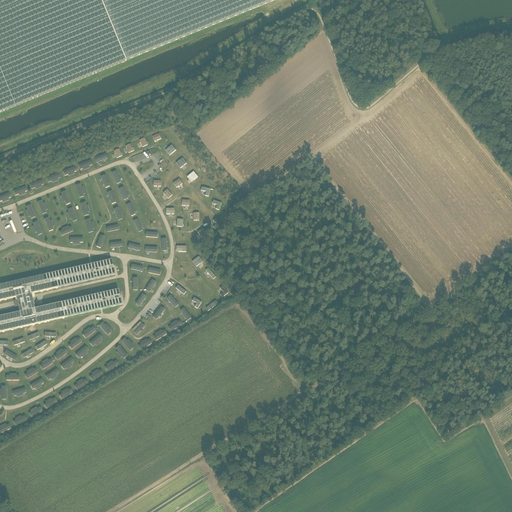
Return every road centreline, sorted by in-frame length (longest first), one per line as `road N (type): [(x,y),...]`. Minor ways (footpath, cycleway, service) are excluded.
road 1 (track): [(0,159),(169,91),(305,9),(318,14),(350,100),(364,109),(445,47),(511,35)]
road 2 (track): [(511,251),(110,511)]
road 3 (track): [(299,0),(170,78),(0,148)]
road 4 (track): [(310,155),(430,307)]
